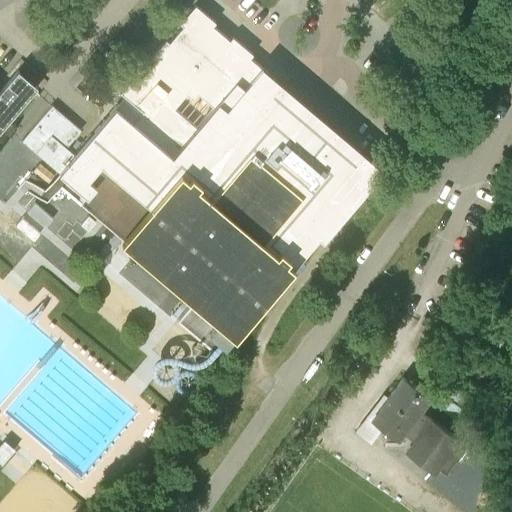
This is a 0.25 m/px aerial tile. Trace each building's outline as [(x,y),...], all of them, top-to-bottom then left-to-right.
[(375,172),(265,78),(268,74),(249,58),(252,55),(232,37),(229,41),(212,26),(215,23),(195,6),(180,24),(183,26),(169,43),(165,40),(150,58),(154,61),(139,78),(136,75),(120,93),(125,96),(94,133),(98,136),(79,159),(74,155),(59,173),(129,232),(122,240),(192,300),(194,301),(233,335),(235,336),(375,172)] [(18,71),(0,91),(0,130),(37,87),(18,71)] [(81,131),(52,106),(21,141),(35,153),(50,135),(66,148),(81,131)] [(66,148),(50,135),(35,153),(59,173),(74,155),(66,148)] [(233,335),(194,301),(177,321),(202,342),(210,333),(224,345),(233,335)] [(224,345),(210,333),(202,342),(216,354),(224,345)] [(161,369),(193,389),(203,373),(171,352),(161,369)] [(371,418),(398,440),(422,410),(430,399),(403,378),(371,418)] [(469,448),(422,410),(398,440),(407,447),(406,449),(434,472),(436,470),(446,478),(469,448)]
